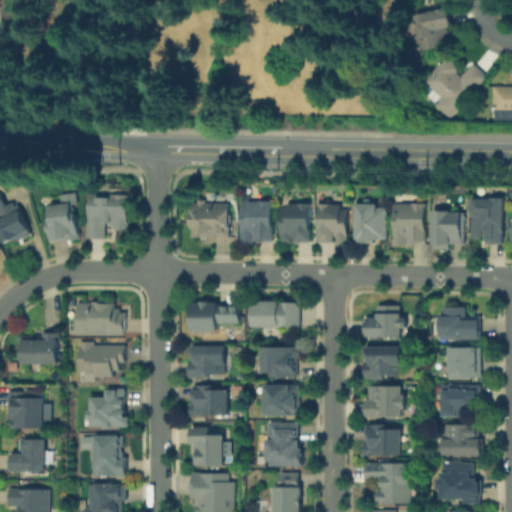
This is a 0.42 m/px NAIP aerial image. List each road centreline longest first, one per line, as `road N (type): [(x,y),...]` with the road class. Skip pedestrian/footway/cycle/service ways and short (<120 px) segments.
road 1 (residential): [(0,313),(44,279),(81,271),(511,277)]
road 2 (residential): [(160,151),(159,511)]
road 3 (residential): [(334,511),(334,274)]
road 4 (secondary): [(511,157),(281,154)]
road 5 (secondary): [(160,151),(0,146)]
road 6 (secondary): [(281,154),(160,151)]
